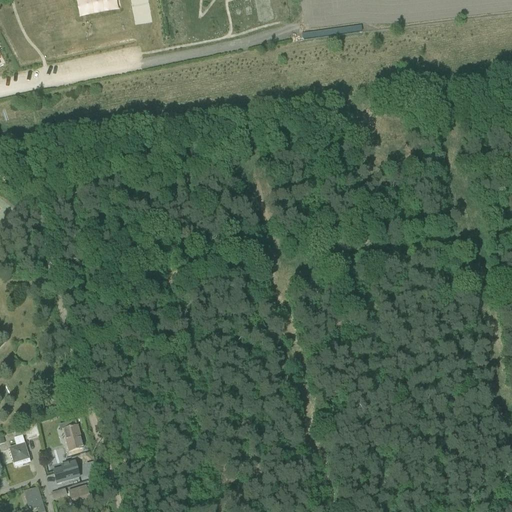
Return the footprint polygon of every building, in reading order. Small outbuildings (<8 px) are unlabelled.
[(361,33),(360,27),(301,35),(302,40),(361,33)] [(334,105),(337,123),(350,121),(347,103),(334,105)] [(69,401),(66,393),(44,400),(47,408),(69,401)] [(35,426),(23,429),(25,437),(26,442),(38,438),(35,426)] [(76,428),(63,432),(68,453),(82,449),(76,428)] [(12,449),(9,450),(13,462),(13,464),(14,466),(16,467),(29,463),(28,460),(24,446),(23,445),(21,438),(25,437),(23,429),(13,432),(16,439),(14,440),(16,448),(12,449)] [(55,472),(53,473),(57,485),(78,479),(74,463),(61,467),(62,470),(55,472)] [(70,493),(71,498),(76,511),(91,507),(85,488),(70,493)] [(42,511),(36,490),(24,494),(29,511),(37,508),(37,511),(42,511)]
